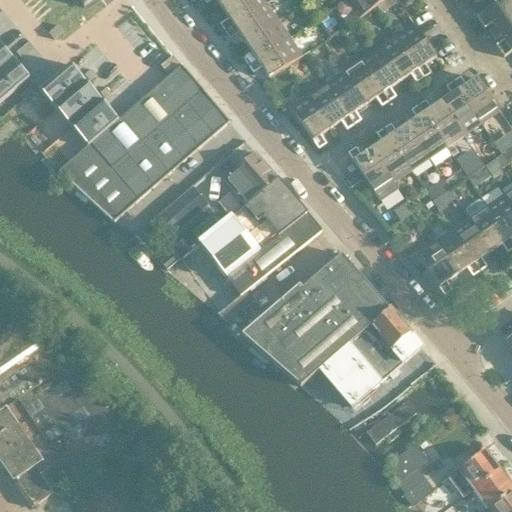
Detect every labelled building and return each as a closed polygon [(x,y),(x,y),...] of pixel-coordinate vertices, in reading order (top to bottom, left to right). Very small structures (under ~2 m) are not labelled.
[(77,0),(83,9),(97,0),(77,0)] [(214,0),(221,10),(235,0),(202,0),(206,5),(213,0),(214,0)] [(224,33),(266,5),(262,0),(235,0),(221,10),(228,20),(220,26),(224,33)] [(387,0),(348,0),(361,18),(387,0)] [(476,19),(484,14),(504,0),(483,0),(470,9),(476,19)] [(498,34),(511,23),(511,0),(504,0),(484,14),(492,25),(498,34)] [(245,45),(278,23),(266,5),(224,33),(229,40),(238,35),(245,45)] [(492,25),(484,14),(476,19),(484,31),(492,25)] [(247,67),(289,39),(278,23),(245,45),(251,55),(243,61),(247,67)] [(511,23),(498,34),(503,42),(511,54),(511,53),(511,23)] [(57,26),(48,34),(54,41),(63,33),(57,26)] [(436,59),(413,26),(395,38),(423,80),(430,75),(425,67),(436,59)] [(423,80),(395,38),(377,50),(400,83),(410,76),(416,85),(423,80)] [(268,80),(302,58),(289,39),(247,67),(253,75),(261,69),(268,80)] [(511,54),(503,42),(496,47),(503,59),(511,54)] [(28,43),(22,49),(27,55),(33,49),(28,43)] [(0,72),(12,62),(0,47),(0,72)] [(22,49),(15,54),(20,60),(27,55),(22,49)] [(400,83),(377,50),(360,62),(388,103),(395,99),(390,90),(400,83)] [(0,105),(26,83),(29,81),(12,62),(0,72),(0,105)] [(388,103),(360,62),(342,74),(365,107),(375,100),(381,108),(388,103)] [(69,66),(39,93),(55,112),(86,85),(69,66)] [(182,68),(90,146),(111,171),(112,171),(138,202),(229,124),(203,93),(203,92),(182,68)] [(90,71),(84,76),(89,82),(95,77),(90,71)] [(365,107),(342,74),(326,85),(354,127),(361,122),(355,114),(365,107)] [(499,113),(476,80),(465,87),(460,79),(452,84),(458,93),(480,125),(499,113)] [(480,125),(458,93),(452,84),(445,89),(451,97),(440,104),(462,137),(480,125)] [(86,85),(55,112),(71,130),(102,103),(86,85)] [(354,127),(326,85),(308,97),(330,130),(341,123),(346,132),(354,127)] [(105,89),(100,94),(105,100),(110,95),(105,89)] [(330,130),(308,97),(290,109),(318,151),(326,146),(320,137),(330,130)] [(462,137),(440,104),(431,111),(425,102),(417,108),(422,116),(445,149),(462,137)] [(102,103),(71,130),(87,149),(118,122),(102,103)] [(121,107),(115,112),(120,118),(126,113),(121,107)] [(445,149),(422,116),(417,108),(411,112),(416,120),(405,128),(428,161),(445,149)] [(428,161),(405,128),(396,134),(390,126),(383,131),(388,139),(411,172),(428,161)] [(411,172),(388,139),(383,131),(376,136),(381,144),(371,151),(393,184),(411,172)] [(504,139),(494,146),(500,155),(507,151),(510,149),(504,139)] [(111,171),(90,146),(59,173),(114,224),(138,202),(112,171),(111,171)] [(398,191),(393,184),(371,151),(361,158),(355,149),(347,155),(380,203),(398,191)] [(255,154),(221,183),(244,209),(278,181),(255,154)] [(351,164),(345,168),(349,173),(354,170),(351,164)] [(446,179),(426,188),(431,198),(451,190),(446,179)] [(244,209),(199,245),(240,298),(245,294),(322,233),(278,181),(244,209)] [(191,189),(147,226),(164,246),(208,208),(191,189)] [(511,190),(503,197),(511,210),(511,190)] [(511,210),(503,197),(485,209),(511,248),(511,210)] [(511,248),(485,209),(468,220),(490,253),(501,246),(507,255),(511,251),(511,248)] [(468,220),(451,232),(479,273),(486,268),(481,260),(490,253),(468,220)] [(479,273),(451,232),(434,244),(456,277),(466,270),(472,278),(479,273)] [(421,264),(438,289),(443,297),(451,292),(446,283),(456,277),(434,244),(415,256),(421,264)] [(414,254),(406,258),(415,269),(421,264),(415,256),(414,254)] [(341,256),(301,290),(298,287),(241,336),(300,387),(329,363),(389,311),(341,256)] [(240,298),(221,313),(229,323),(253,303),(245,294),(240,298)] [(0,308),(0,338),(15,320),(0,308)] [(389,311),(300,387),(337,421),(389,377),(390,378),(398,372),(396,370),(421,349),(389,311)] [(15,320),(0,338),(0,413),(68,366),(67,365),(15,320)] [(68,366),(0,413),(0,464),(13,483),(31,509),(58,491),(137,436),(68,366)] [(437,385),(445,385),(445,377),(437,377),(437,385)] [(402,494),(410,504),(432,489),(415,467),(424,461),(412,444),(397,456),(393,470),(400,480),(396,482),(404,492),(402,494)] [(485,451),(448,479),(463,499),(472,491),(500,470),(485,451)] [(511,486),(500,470),(472,491),(487,511),(511,491),(511,486)] [(487,511),(511,511),(511,491),(487,511)]
